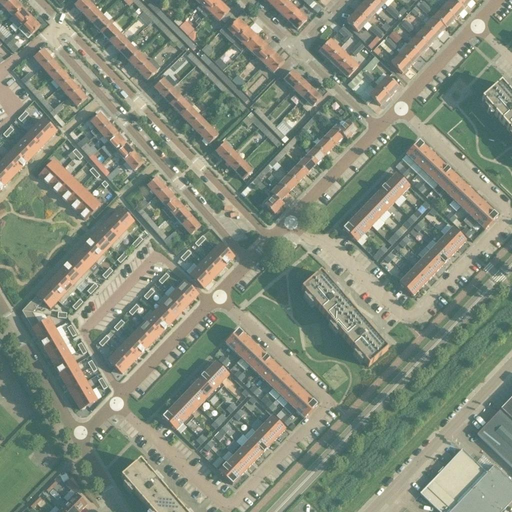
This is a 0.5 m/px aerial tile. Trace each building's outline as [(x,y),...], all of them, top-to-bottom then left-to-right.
[(12,0),(11,0),(3,8),(4,8),(0,11),(3,14),(6,11),(13,17),(21,9),(12,0)] [(93,7),(96,5),(91,0),(89,3),(86,0),(80,0),(75,6),(84,15),(93,7)] [(216,0),(205,0),(201,5),(196,10),(200,13),(204,9),(210,14),(220,3),(216,0)] [(288,3),(284,0),(274,0),(270,5),(279,13),(288,3)] [(311,0),(308,0),(305,4),(312,10),(317,5),(311,0)] [(383,4),(378,0),(367,0),(364,4),(375,14),(383,4)] [(452,0),(451,0),(443,9),(455,19),(463,10),(452,0)] [(471,0),(452,0),(463,10),(471,0)] [(146,10),(137,1),(134,4),(142,13),(146,10)] [(156,15),(160,12),(151,3),(147,7),(156,15)] [(229,12),(220,3),(210,14),(219,23),(229,12)] [(288,3),(279,13),(288,22),(297,12),(288,3)] [(423,12),(428,7),(423,3),(418,8),(423,12)] [(375,14),(364,4),(356,13),(366,23),(375,14)] [(102,16),(93,7),(84,15),(93,25),(102,16)] [(391,16),(396,12),(390,7),(386,11),(391,16)] [(396,12),(391,16),(397,22),(407,10),(404,7),(398,14),(396,12)] [(428,7),(423,12),(428,17),(432,12),(428,7)] [(415,8),(410,13),(415,17),(419,12),(415,8)] [(21,9),(13,17),(9,21),(18,30),(31,18),(21,9)] [(443,9),(435,18),(446,29),(455,19),(443,9)] [(146,10),(142,13),(151,22),(155,19),(146,10)] [(169,20),(160,12),(156,15),(165,24),(169,20)] [(306,21),(297,12),(288,22),(297,30),(306,21)] [(366,23),(356,13),(347,23),(357,32),(366,23)] [(108,23),(102,16),(93,25),(102,34),(111,25),(111,26),(114,23),(111,20),(108,23)] [(31,18),(18,30),(27,39),(39,28),(31,18)] [(446,29),(435,18),(426,27),(437,37),(445,29),(446,29)] [(155,19),(151,22),(161,31),(164,28),(155,19)] [(169,20),(165,24),(174,33),(177,29),(169,20)] [(237,39),(247,28),(238,20),(228,31),(237,39)] [(111,25),(102,34),(111,43),(120,35),(111,26),(111,25)] [(373,34),(377,30),(373,25),(368,30),(373,34)] [(386,25),(381,31),(385,35),(391,29),(386,25)] [(409,25),(405,30),(411,35),(415,30),(409,25)] [(426,27),(417,36),(428,47),(437,37),(426,27)] [(164,28),(161,31),(170,41),(173,37),(164,28)] [(247,28),(237,39),(237,40),(232,45),(241,53),(246,48),(256,37),(247,28)] [(344,37),(349,41),(352,37),(343,28),(338,33),(343,38),(344,37)] [(186,38),(177,29),(174,33),(182,42),(186,38)] [(377,30),(373,34),(380,40),(384,36),(382,35),(382,34),(377,30)] [(393,32),(388,38),(395,44),(397,42),(400,39),(393,32)] [(125,41),(120,35),(111,43),(120,53),(128,44),(129,44),(132,42),(128,38),(125,41)] [(417,36),(409,46),(420,56),(428,47),(417,36)] [(11,37),(7,40),(7,41),(4,44),(13,54),(19,49),(14,45),(17,43),(11,37)] [(183,48),(173,37),(170,41),(180,51),(183,48)] [(265,46),(256,37),(246,48),(255,57),(265,46)] [(186,38),(182,42),(192,52),(196,48),(186,38)] [(386,52),(393,45),(388,40),(385,43),(384,41),(380,46),(386,52)] [(329,61),(339,51),(330,42),(320,52),(329,61)] [(355,47),(354,48),(359,53),(364,48),(359,43),(355,47)] [(128,44),(120,53),(129,62),(137,53),(138,54),(141,52),(137,47),(134,50),(129,44),(128,44)] [(398,49),(393,45),(386,52),(391,56),(398,49)] [(274,54),(265,46),(255,57),(264,65),(274,54)] [(409,46),(400,55),(411,65),(420,56),(409,46)] [(350,52),(350,53),(352,55),(355,57),(359,53),(354,48),(350,52)] [(43,69),(52,61),(43,51),(34,59),(43,69)] [(339,51),(329,61),(338,70),(348,59),(339,51)] [(146,63),(138,54),(137,53),(129,62),(137,71),(146,63)] [(196,67),(200,63),(190,54),(186,57),(196,67)] [(284,63),(274,54),(264,65),(273,74),(284,63)] [(411,65),(400,55),(391,64),(402,75),(411,65)] [(209,69),(212,65),(204,56),(200,60),(209,69)] [(365,80),(370,76),(368,74),(379,63),(374,58),(362,72),(361,71),(347,86),(352,90),(363,78),(365,80)] [(220,59),(216,63),(223,71),(228,67),(220,59)] [(347,79),(357,68),(348,59),(338,70),(347,79)] [(52,61),(43,69),(51,79),(61,71),(52,61)] [(146,63),(137,71),(147,81),(156,73),(146,63)] [(209,72),(200,63),(196,67),(205,76),(209,72)] [(221,74),(212,65),(209,69),(218,77),(221,74)] [(69,80),(61,71),(51,79),(60,89),(69,80)] [(209,72),(205,76),(214,85),(218,81),(209,72)] [(294,90),(303,81),(293,72),(285,81),(294,90)] [(34,77),(30,73),(20,82),(24,86),(34,77)] [(36,74),(34,77),(24,86),(32,96),(36,92),(40,88),(36,83),(32,87),(30,84),(38,76),(36,74)] [(221,74),(218,77),(227,86),(230,82),(221,74)] [(240,76),(233,80),(239,89),(245,85),(240,76)] [(370,76),(365,80),(371,86),(376,81),(370,76)] [(378,87),(389,98),(398,88),(387,78),(378,87)] [(69,80),(60,89),(68,98),(78,90),(69,80)] [(172,89),(172,90),(175,87),(172,84),(169,86),(163,80),(154,89),(163,98),(172,89)] [(218,81),(214,85),(211,89),(212,90),(216,87),(223,94),(227,91),(218,81)] [(303,81),(294,90),(303,99),(312,90),(303,81)] [(239,91),(230,82),(227,86),(235,95),(239,91)] [(511,136),(511,98),(500,84),(481,101),(511,136)] [(389,98),(378,87),(369,97),(380,107),(389,98)] [(181,99),(172,90),(172,89),(163,98),(172,108),(181,99)] [(78,90),(68,98),(77,108),(87,100),(78,90)] [(303,99),(299,104),(303,108),(302,108),(308,114),(313,108),(321,99),(312,90),(303,99)] [(227,91),(223,94),(232,103),(236,100),(227,91)] [(248,100),(239,91),(235,95),(244,104),(248,100)] [(45,102),(36,92),(32,96),(41,105),(45,102)] [(187,104),(181,99),(172,108),(181,117),(193,106),(189,102),(187,104)] [(236,100),(232,103),(243,114),(246,110),(236,100)] [(45,102),(41,105),(50,115),(54,111),(53,111),(45,102)] [(59,105),(53,111),(54,111),(50,115),(53,118),(63,109),(59,105)] [(193,106),(181,117),(190,126),(199,117),(191,109),(193,106)] [(267,119),(257,109),(253,113),(263,123),(267,119)] [(317,113),(321,117),(328,123),(331,119),(321,109),(317,113)] [(317,113),(309,121),(313,125),(321,117),(317,113)] [(259,129),(262,126),(251,114),(242,122),(248,128),(253,123),(253,124),(251,127),(253,129),(256,126),(259,129)] [(99,133),(109,125),(100,115),(91,123),(99,133)] [(270,115),(267,119),(263,123),(272,132),(279,124),(270,115)] [(199,117),(190,126),(199,136),(208,127),(199,117)] [(42,120),(35,128),(48,142),(56,134),(42,120)] [(280,124),(279,124),(272,132),(284,145),(288,141),(284,137),(291,130),(283,121),(280,124)] [(313,125),(309,121),(300,131),(304,135),(313,125)] [(348,123),(339,132),(338,132),(344,138),(347,141),(356,131),(348,123)] [(99,133),(94,137),(98,142),(103,138),(108,143),(117,134),(109,125),(99,133)] [(262,126),(259,129),(268,138),(272,135),(262,126)] [(217,136),(208,127),(199,136),(208,145),(217,136)] [(35,128),(27,136),(41,149),(48,142),(35,128)] [(338,132),(339,132),(335,128),(326,138),(335,147),(344,138),(338,132)] [(304,135),(300,131),(291,141),(295,144),(304,135)] [(117,134),(108,143),(103,147),(112,157),(113,156),(126,144),(117,134)] [(282,146),(272,135),(268,138),(278,149),(282,146)] [(27,136),(19,144),(33,157),(41,149),(27,136)] [(86,145),(91,141),(87,136),(77,146),(81,150),(86,145)] [(335,147),(326,138),(325,139),(322,136),(319,139),(322,142),(317,147),(325,156),(335,147)] [(291,141),(282,150),(286,154),(295,144),(291,141)] [(413,164),(427,150),(419,142),(406,156),(413,164)] [(19,144),(12,152),(26,165),(33,157),(19,144)] [(134,154),(126,144),(113,156),(116,159),(119,156),(125,162),(134,154)] [(225,162),(234,153),(224,144),(216,152),(225,162)] [(86,145),(81,150),(89,159),(93,156),(91,153),(94,151),(90,148),(89,149),(86,145)] [(317,147),(308,157),(316,165),(325,156),(317,147)] [(282,150),(273,160),(277,164),(286,154),(282,150)] [(421,171),(435,157),(427,150),(413,164),(421,171)] [(12,152),(4,160),(18,173),(26,165),(12,152)] [(97,152),(93,156),(89,159),(98,169),(102,165),(95,157),(99,154),(97,152)] [(243,163),(234,153),(225,162),(234,171),(243,163)] [(143,164),(134,154),(125,162),(134,172),(143,164)] [(316,165),(308,157),(298,166),(307,175),(316,165)] [(429,179),(442,165),(435,157),(421,171),(429,179)] [(4,160),(0,164),(0,170),(11,181),(18,173),(4,160)] [(277,164),(273,160),(265,169),(268,172),(267,172),(268,173),(272,177),(274,175),(270,171),(277,164)] [(54,161),(39,177),(48,186),(63,170),(54,161)] [(252,173),(243,163),(234,171),(243,181),(252,173)] [(102,165),(98,169),(106,179),(111,175),(110,175),(102,165)] [(437,186),(450,172),(442,165),(429,179),(437,186)] [(307,175),(298,166),(289,175),(298,184),(307,175)] [(265,169),(256,178),(260,182),(268,173),(267,172),(268,172),(265,169)] [(0,170),(0,185),(3,189),(11,181),(0,170)] [(63,170),(48,186),(57,195),(72,179),(63,170)] [(116,170),(110,175),(111,175),(106,179),(110,182),(120,174),(116,170)] [(445,194),(458,180),(450,172),(437,186),(445,194)] [(298,184),(289,175),(280,184),(289,193),(298,184)] [(388,183),(402,196),(409,188),(396,175),(388,183)] [(260,182),(256,178),(252,183),(240,195),(244,199),(255,186),(262,192),(266,188),(259,182),(260,182)] [(72,179),(57,195),(66,204),(82,188),(72,179)] [(156,197),(166,189),(157,179),(148,187),(156,197)] [(453,201),(466,187),(458,180),(445,194),(453,201)] [(381,191),(394,204),(402,196),(388,183),(381,191)] [(289,193),(280,184),(271,194),(274,197),(280,202),(289,193)] [(461,209),(474,195),(466,187),(453,201),(461,209)] [(82,188),(66,204),(76,213),(91,197),(82,188)] [(174,199),(166,189),(156,197),(165,207),(174,199)] [(381,191),(373,199),(387,212),(394,204),(381,191)] [(461,209),(469,216),(482,203),(474,195),(461,209)] [(91,197),(76,213),(85,222),(100,206),(91,197)] [(280,202),(274,197),(265,207),(274,215),(283,206),(280,202)] [(165,207),(161,210),(170,220),(174,217),(173,217),(182,208),(174,199),(165,207)] [(387,212),(373,199),(365,207),(379,220),(387,212)] [(144,201),(134,210),(137,214),(141,210),(147,204),(144,201)] [(490,210),(482,203),(469,216),(476,224),(490,210)] [(365,207),(358,215),(372,228),(379,220),(365,207)] [(191,218),(182,208),(173,217),(174,217),(182,226),(191,218)] [(146,224),(150,220),(149,218),(143,212),(141,210),(137,214),(146,224)] [(476,224),(484,231),(497,218),(490,210),(476,224)] [(119,211),(111,219),(125,232),(126,232),(133,224),(119,211)] [(358,215),(350,222),(364,236),(372,228),(358,215)] [(200,228),(191,218),(182,226),(191,236),(200,228)] [(111,219),(104,227),(121,243),(129,235),(126,232),(125,232),(111,219)] [(150,220),(146,224),(154,233),(159,230),(151,221),(150,220)] [(350,222),(343,230),(356,244),(364,236),(350,222)] [(104,227),(96,234),(114,251),(121,243),(104,227)] [(444,237),(458,250),(466,242),(452,229),(444,237)] [(159,230),(154,233),(163,243),(167,239),(159,230)] [(167,239),(163,243),(166,246),(176,237),(173,233),(167,239)] [(96,234),(89,242),(106,259),(114,251),(96,234)] [(458,250),(444,237),(437,245),(451,258),(458,250)] [(89,242),(81,250),(95,263),(95,264),(98,267),(106,259),(89,242)] [(451,258),(437,245),(429,253),(443,266),(451,258)] [(212,254),(225,267),(233,259),(220,246),(212,254)] [(81,250),(74,258),(88,271),(95,264),(95,263),(81,250)] [(422,261),(436,274),(443,266),(429,253),(422,261)] [(225,267),(212,254),(205,261),(218,275),(225,267)] [(74,258),(66,266),(84,282),(92,274),(88,271),(74,258)] [(205,261),(198,269),(211,282),(218,275),(205,261)] [(428,282),(436,274),(422,261),(414,269),(428,282)] [(66,266),(59,273),(76,290),(84,282),(66,266)] [(198,269),(190,277),(204,290),(211,282),(198,269)] [(407,276),(420,290),(428,282),(414,269),(407,276)] [(59,273),(52,281),(69,298),(76,290),(59,273)] [(317,277),(301,291),(334,329),(351,315),(353,312),(320,274),(317,277)] [(420,290),(407,276),(399,284),(413,298),(420,290)] [(52,281),(44,289),(58,302),(61,306),(69,298),(52,281)] [(176,292),(189,305),(197,297),(183,283),(176,292)] [(44,289),(22,312),(33,314),(43,303),(50,310),(58,302),(44,289)] [(168,299),(182,313),(189,305),(176,292),(168,299)] [(160,308),(161,307),(174,320),(182,313),(168,299),(165,296),(157,304),(160,308)] [(167,328),(174,320),(161,307),(160,308),(154,315),(153,315),(167,328)] [(167,328),(153,315),(154,315),(150,311),(142,320),(145,323),(146,323),(159,336),(167,328)] [(33,314),(22,312),(38,340),(55,330),(49,321),(40,326),(33,314)] [(351,315),(334,329),(368,368),(387,351),(353,312),(351,315)] [(138,331),(152,344),(159,336),(146,323),(145,323),(138,331)] [(55,330),(38,340),(43,349),(60,339),(55,330)] [(138,331),(131,338),(145,352),(152,344),(138,331)] [(238,331),(225,344),(233,352),(246,338),(238,331)] [(131,338),(123,346),(137,359),(145,352),(131,338)] [(246,338),(233,352),(241,360),(254,346),(246,338)] [(60,339),(43,349),(48,358),(65,348),(60,339)] [(123,346),(116,354),(130,367),(137,359),(123,346)] [(254,346),(241,360),(249,367),(262,353),(254,346)] [(65,348),(48,358),(54,367),(70,357),(65,348)] [(262,353),(249,367),(256,375),(270,361),(262,353)] [(122,375),(130,367),(116,354),(108,362),(122,375)] [(70,357),(54,367),(59,375),(75,366),(70,357)] [(270,361),(256,375),(264,382),(277,368),(270,361)] [(215,363),(207,372),(221,385),(221,384),(229,377),(215,363)] [(75,366),(59,375),(64,384),(80,374),(75,366)] [(277,368),(264,382),(272,390),(285,376),(277,368)] [(207,372),(200,379),(216,395),(224,387),(221,384),(221,385),(207,372)] [(80,374),(64,384),(69,393),(86,383),(80,374)] [(285,376),(272,390),(280,397),(293,383),(285,376)] [(192,387),(206,400),(206,401),(208,403),(216,395),(200,379),(192,387)] [(86,383),(69,393),(74,402),(91,392),(86,383)] [(293,383),(280,397),(288,405),(301,391),(293,383)] [(192,387),(185,395),(199,408),(206,401),(206,400),(192,387)] [(301,391),(288,405),(295,412),(309,398),(301,391)] [(91,392),(74,402),(80,411),(96,402),(91,392)] [(185,395),(177,403),(191,416),(199,408),(185,395)] [(309,398),(295,412),(304,420),(317,406),(309,398)] [(511,398),(498,413),(511,427),(511,398)] [(177,403),(170,411),(184,424),(183,424),(186,427),(194,418),(191,416),(177,403)] [(170,411),(162,419),(176,432),(183,424),(184,424),(170,411)] [(511,427),(498,413),(477,435),(511,468),(511,427)] [(271,417),(264,426),(277,439),(285,431),(271,417)] [(264,426),(256,433),(270,447),(277,439),(264,426)] [(256,433),(249,441),(262,454),(270,447),(256,433)] [(241,449),(255,462),(262,454),(249,441),(241,449)] [(239,446),(231,455),(233,457),(234,457),(247,470),(255,462),(241,449),(239,446)] [(462,452),(421,495),(439,511),(501,511),(511,501),(511,484),(493,466),(485,474),(462,452)] [(226,464),(226,465),(240,478),(247,470),(234,457),(233,457),(226,464)] [(160,511),(173,501),(160,486),(163,484),(156,476),(153,478),(140,462),(121,479),(149,511),(160,511)] [(224,462),(216,470),(232,486),(240,478),(226,465),(226,464),(224,462)] [(69,480),(64,485),(73,494),(78,489),(69,480)] [(53,481),(49,486),(52,489),(57,484),(53,481)] [(76,495),(67,504),(75,511),(81,511),(87,506),(76,495)] [(33,502),(37,505),(41,501),(37,497),(33,502)] [(182,511),(173,501),(160,511),(182,511)] [(37,505),(33,502),(29,506),(33,510),(37,505)]
